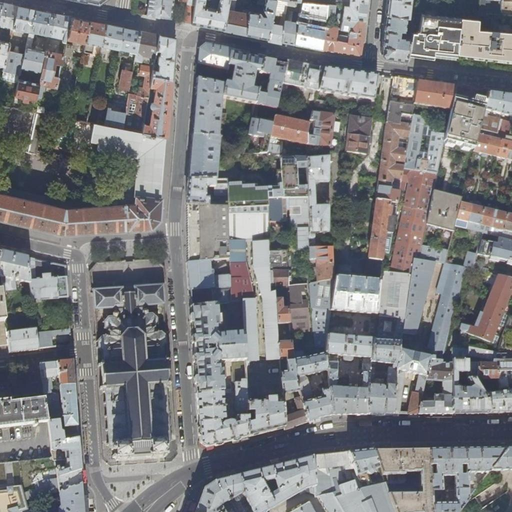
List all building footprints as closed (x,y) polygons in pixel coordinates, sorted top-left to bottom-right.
[(158,18),(160,0),(147,0),(147,7),(145,15),(158,18)] [(170,20),(172,0),(160,0),(158,18),(170,20)] [(191,24),(195,0),(177,0),(177,1),(186,2),(182,23),(191,24)] [(223,30),(227,0),(218,0),(217,10),(203,7),(204,0),(195,0),(191,24),(205,27),(223,30)] [(227,0),(223,30),(223,31),(232,33),(245,35),(248,14),(233,11),(234,0),(227,0)] [(273,13),(275,0),(271,0),(257,0),(257,5),(264,6),(264,12),(259,14),(248,12),(248,14),(245,35),(255,37),(267,39),(271,24),(273,13)] [(280,42),(287,1),(280,1),(275,0),(273,13),(283,13),(280,26),(271,24),(267,39),(267,41),(275,43),(280,44),(280,42)] [(366,7),(366,0),(340,0),(340,2),(348,3),(348,7),(343,7),(342,18),(364,21),(366,7)] [(407,12),(408,0),(386,0),(385,15),(413,19),(414,13),(407,12)] [(511,0),(479,0),(479,14),(492,15),(511,16),(511,0)] [(294,45),(297,24),(290,22),(291,16),(296,17),(295,20),(298,20),(301,3),(299,3),(287,1),(280,42),(290,44),(294,45)] [(13,28),(18,7),(7,5),(2,4),(0,10),(0,67),(3,68),(7,51),(9,43),(0,41),(0,26),(13,29),(13,28)] [(333,17),(334,5),(327,5),(325,16),(333,17)] [(29,32),(34,10),(18,7),(13,28),(29,32)] [(41,74),(46,52),(29,48),(33,32),(49,36),(55,14),(50,13),(34,10),(29,32),(28,38),(27,41),(24,55),(20,69),(41,74)] [(66,39),(71,17),(60,15),(55,14),(49,36),(63,39),(62,42),(66,42),(66,39)] [(457,56),(460,22),(460,18),(421,14),(418,30),(416,32),(415,33),(410,33),(410,38),(407,56),(432,59),(432,53),(445,55),(457,56)] [(404,32),(405,22),(407,22),(407,24),(412,24),(413,19),(385,15),(382,35),(380,53),(385,59),(392,60),(406,62),(407,56),(410,38),(399,37),(400,31),(404,32)] [(511,62),(511,16),(492,15),(491,30),(477,29),(478,24),(460,22),(457,56),(484,59),(490,60),(493,60),(511,62)] [(364,27),(364,21),(342,18),(341,18),(340,29),(348,31),(347,34),(345,34),(345,36),(336,36),(337,29),(332,28),(333,17),(325,16),(323,29),(320,50),(338,53),(360,56),(361,51),(362,42),(363,35),(364,27)] [(84,43),(89,21),(83,20),(71,17),(66,39),(84,43)] [(102,45),(106,25),(98,23),(89,21),(84,43),(82,51),(90,53),(92,44),(102,46),(102,45)] [(320,50),(323,29),(297,24),(294,45),(300,46),(320,50)] [(119,49),(123,28),(113,26),(106,25),(102,45),(119,49)] [(136,53),(140,31),(135,30),(123,28),(119,49),(136,53)] [(155,58),(159,35),(154,34),(140,31),(136,53),(135,61),(141,62),(142,55),(155,58)] [(173,56),(174,39),(174,38),(167,37),(159,35),(155,58),(154,62),(153,66),(153,68),(152,76),(171,80),(173,56)] [(73,97),(82,55),(77,54),(77,57),(69,56),(71,45),(65,44),(63,55),(56,87),(55,93),(73,97)] [(227,66),(230,49),(227,48),(205,44),(199,49),(198,64),(226,70),(227,66)] [(224,84),(221,98),(254,104),(257,90),(256,90),(257,86),(252,85),(254,71),(260,72),(263,56),(255,54),(247,52),(230,49),(227,66),(233,67),(232,72),(230,80),(231,80),(229,85),(224,84)] [(20,69),(24,55),(7,51),(3,68),(2,71),(19,75),(20,69)] [(56,87),(63,55),(46,52),(41,74),(40,80),(39,84),(56,87)] [(269,57),(263,56),(260,72),(260,73),(269,75),(266,92),(257,90),(254,104),(276,109),(280,91),(286,61),(269,57)] [(318,91),(324,68),(307,65),(286,61),(280,91),(285,92),(286,85),(312,90),(310,99),(315,100),(318,91)] [(143,124),(150,87),(152,76),(153,68),(145,66),(143,75),(147,76),(145,89),(141,88),(139,96),(129,94),(127,105),(122,129),(142,133),(143,124)] [(373,100),(375,85),(381,86),(382,76),(379,76),(376,75),(350,72),(324,68),(318,91),(333,94),(333,97),(338,98),(339,95),(373,100)] [(130,89),(133,71),(122,69),(119,87),(130,89)] [(169,105),(171,80),(152,76),(150,87),(154,88),(152,102),(150,102),(150,103),(149,104),(149,105),(149,106),(149,107),(150,108),(150,109),(151,109),(148,125),(143,124),(142,133),(164,137),(166,137),(169,105)] [(34,104),(39,84),(40,80),(35,79),(34,83),(18,79),(14,96),(21,98),(19,105),(25,106),(27,99),(31,100),(30,104),(34,104)] [(221,98),(224,84),(196,79),(193,115),(191,135),(218,137),(221,98)] [(453,96),(455,86),(445,84),(417,81),(413,105),(450,110),(453,96)] [(511,93),(502,92),(488,90),(485,101),(482,116),(487,117),(488,111),(510,117),(509,121),(511,120),(511,93)] [(478,130),(482,116),(485,101),(461,97),(453,96),(450,110),(446,128),(443,142),(473,150),(477,135),(478,130)] [(122,129),(127,105),(109,101),(104,126),(122,129)] [(412,115),(413,106),(389,102),(387,112),(386,123),(399,125),(400,120),(411,122),(412,115)] [(69,119),(70,114),(51,110),(50,115),(69,119)] [(332,124),(333,115),(312,112),(310,121),(315,122),(314,129),(331,132),(332,124)] [(442,122),(443,114),(431,112),(430,120),(442,122)] [(37,152),(47,115),(35,113),(25,153),(34,155),(34,156),(36,157),(37,152)] [(436,174),(443,142),(446,128),(439,126),(439,128),(442,128),(441,131),(423,127),(424,120),(422,117),(412,115),(411,122),(410,127),(408,138),(406,151),(404,165),(403,168),(436,174)] [(511,143),(500,140),(501,135),(509,136),(511,123),(487,117),(482,116),(478,130),(484,131),(482,136),(477,135),(473,150),(473,152),(511,160),(511,143)] [(307,134),(309,126),(274,117),(274,119),(270,136),(307,145),(307,144),(307,136),(307,134)] [(369,128),(370,120),(350,117),(348,135),(368,138),(369,128)] [(251,119),(248,135),(263,138),(260,154),(267,154),(267,151),(270,136),(274,119),(268,118),(267,122),(251,119)] [(408,138),(410,127),(399,125),(386,123),(385,132),(384,141),(397,143),(398,136),(408,138)] [(64,208),(0,193),(0,219),(63,234),(71,234),(126,230),(126,231),(150,229),(159,220),(160,209),(161,198),(159,198),(164,137),(142,133),(122,129),(104,126),(93,124),(89,141),(97,143),(96,149),(136,157),(133,196),(134,196),(133,204),(125,204),(80,207),(64,208)] [(330,139),(331,132),(314,129),(313,136),(307,136),(307,144),(329,147),(330,139)] [(216,181),(220,137),(218,137),(191,135),(190,158),(188,175),(188,180),(216,181)] [(367,146),(368,138),(348,135),(345,152),(366,155),(367,146)] [(244,154),(247,139),(231,138),(229,153),(244,154)] [(404,165),(406,151),(396,149),(397,143),(384,141),(382,151),(381,162),(394,164),(404,165)] [(281,154),(282,149),(281,147),(276,146),(274,147),(273,152),(273,154),(281,154)] [(94,194),(102,155),(92,152),(91,156),(86,155),(85,161),(80,186),(85,187),(84,192),(94,194)] [(328,219),(328,205),(314,206),(314,182),(328,181),(329,167),(329,156),(307,158),(308,198),(309,226),(309,228),(309,233),(315,233),(328,232),(328,219)] [(269,214),(268,199),(281,199),(290,199),(308,198),(307,158),(280,157),(281,188),(254,191),(254,187),(241,187),(241,185),(228,185),(228,207),(228,215),(269,214)] [(401,178),(403,168),(394,167),(394,164),(381,162),(380,170),(379,180),(391,182),(392,177),(401,178)] [(387,272),(384,272),(377,340),(373,339),(372,340),(367,389),(367,415),(369,415),(391,415),(396,371),(395,371),(398,345),(399,341),(400,342),(401,333),(403,319),(401,319),(407,274),(410,275),(413,258),(419,259),(426,225),(433,190),(436,174),(403,168),(401,178),(401,182),(408,183),(390,268),(388,268),(387,272)] [(205,198),(206,188),(212,187),(212,196),(222,196),(221,203),(211,203),(211,206),(228,207),(228,185),(228,181),(216,181),(188,180),(187,190),(186,205),(209,206),(208,198),(205,198)] [(397,203),(399,191),(391,190),(392,182),(391,182),(379,180),(377,190),(376,200),(389,202),(397,203)] [(456,219),(460,202),(461,198),(433,190),(426,225),(453,233),(456,219)] [(309,226),(308,198),(290,199),(291,222),(295,226),(309,226)] [(281,222),(281,199),(268,199),(269,214),(269,222),(281,222)] [(393,230),(397,207),(388,206),(389,202),(376,200),(375,209),(374,219),(386,221),(386,229),(393,230)] [(511,214),(460,202),(456,219),(511,232),(511,214)] [(229,260),(228,215),(228,207),(211,206),(209,206),(186,205),(185,206),(185,212),(185,230),(186,255),(186,262),(187,262),(209,261),(224,261),(229,260)] [(254,301),(246,265),(245,241),(254,241),(254,269),(263,301),(266,361),(279,360),(279,358),(278,343),(277,324),(275,296),(275,290),(271,292),(271,286),(270,251),(269,222),(269,214),(228,215),(229,260),(229,276),(230,303),(242,302),(244,362),(256,361),(254,301)] [(393,230),(386,229),(386,221),(374,219),(372,229),(371,239),(384,241),(384,237),(392,239),(393,230)] [(309,244),(309,240),(309,233),(309,228),(298,227),(298,248),(310,249),(309,244)] [(511,239),(483,232),(476,256),(489,259),(488,262),(497,264),(498,262),(498,261),(505,262),(507,263),(506,266),(511,267),(511,239)] [(389,254),(392,239),(384,237),(384,241),(371,239),(370,248),(368,258),(381,260),(382,252),(389,254)] [(332,255),(331,247),(315,247),(315,244),(309,244),(310,249),(310,260),(317,260),(317,263),(332,263),(332,255)] [(288,286),(288,270),(273,270),(273,267),(286,267),(286,250),(270,251),(271,286),(286,286),(288,308),(289,323),(290,333),(310,332),(308,314),(307,314),(307,308),(308,308),(307,301),(301,301),(300,292),(307,291),(306,284),(288,286)] [(30,283),(26,257),(19,255),(0,251),(0,275),(0,277),(10,279),(10,281),(16,282),(16,281),(30,283)] [(466,251),(463,265),(472,268),(476,254),(466,251)] [(67,288),(66,277),(51,278),(50,274),(42,275),(42,279),(36,279),(34,259),(26,257),(30,283),(30,285),(31,292),(32,301),(67,298),(67,288)] [(414,337),(435,263),(419,260),(419,259),(413,258),(410,275),(403,319),(401,333),(414,337)] [(230,303),(229,276),(213,278),(213,272),(212,271),(210,271),(209,261),(187,262),(186,262),(186,266),(188,290),(214,289),(215,305),(217,304),(229,303),(230,303)] [(217,273),(228,267),(224,261),(213,267),(217,273)] [(332,268),(332,263),(317,263),(310,263),(310,283),(311,283),(333,279),(332,268)] [(440,361),(466,269),(450,266),(427,349),(432,351),(431,354),(437,356),(437,358),(430,357),(401,351),(401,346),(398,345),(395,371),(396,371),(391,415),(399,414),(399,413),(399,412),(398,412),(403,372),(418,376),(416,386),(412,386),(407,412),(405,412),(406,413),(405,413),(405,414),(418,414),(420,403),(425,380),(429,361),(440,361)] [(375,315),(379,280),(335,276),(335,278),(331,311),(375,315)] [(490,344),(511,289),(511,279),(498,276),(478,330),(461,326),(459,330),(461,333),(461,334),(460,337),(464,338),(464,334),(469,336),(490,344)] [(314,347),(321,347),(321,355),(291,360),(293,378),(303,411),(307,422),(320,418),(322,417),(331,416),(324,354),(327,336),(331,311),(335,278),(333,279),(311,283),(312,296),(314,347)] [(166,397),(165,388),(167,387),(167,386),(168,386),(168,384),(170,384),(170,382),(167,382),(167,378),(166,376),(164,377),(164,375),(164,373),(165,373),(165,371),(164,371),(164,370),(164,368),(165,368),(166,366),(166,361),(168,361),(168,360),(166,360),(165,359),(164,357),(163,357),(162,346),(165,344),(166,344),(167,342),(165,342),(165,337),(166,336),(166,335),(165,336),(161,334),(161,332),(160,331),(159,333),(158,333),(157,332),(157,329),(154,327),(156,326),(157,326),(158,324),(156,324),(156,319),(158,318),(157,317),(155,317),(152,315),(152,313),(151,313),(150,315),(146,315),(146,312),(145,310),(144,310),(143,306),(164,305),(162,286),(134,288),(122,289),(93,291),(94,309),(114,308),(114,312),(113,312),(112,314),(112,317),(108,317),(108,316),(106,317),(107,318),(104,321),(102,321),(102,323),(104,323),(104,327),(102,328),(103,330),(104,329),(106,331),(104,333),(104,336),(102,336),(101,335),(100,336),(100,337),(97,340),(96,340),(96,342),(97,342),(98,347),(96,347),(97,349),(98,348),(101,351),(102,361),(101,362),(100,364),(100,365),(98,365),(98,367),(100,367),(100,371),(102,372),(103,372),(103,376),(102,376),(102,377),(103,377),(103,381),(102,381),(101,382),(101,387),(99,387),(100,389),(102,389),(102,390),(103,390),(103,392),(104,392),(105,402),(103,402),(103,404),(105,404),(106,415),(104,415),(104,417),(106,417),(107,429),(105,429),(105,430),(107,430),(108,443),(106,443),(106,445),(108,445),(108,446),(109,446),(109,447),(111,447),(111,449),(114,450),(114,455),(112,455),(112,457),(114,457),(114,458),(115,458),(115,460),(118,460),(117,458),(120,458),(120,457),(122,457),(124,457),(127,457),(127,459),(129,459),(129,457),(133,457),(136,454),(137,454),(139,454),(140,454),(140,453),(142,453),(143,453),(146,456),(150,456),(150,458),(153,458),(153,455),(155,455),(155,454),(157,454),(159,454),(159,455),(162,455),(162,457),(164,457),(164,455),(165,455),(165,454),(167,454),(167,451),(164,451),(164,447),(166,445),(166,443),(168,443),(168,441),(169,441),(169,440),(171,440),(171,439),(169,439),(168,426),(170,426),(170,424),(168,424),(167,413),(169,413),(169,411),(167,411),(166,399),(168,399),(168,397),(166,397)] [(214,289),(188,290),(189,299),(189,307),(215,305),(214,289)] [(0,345),(8,345),(5,320),(2,290),(0,290),(0,345)] [(289,323),(288,308),(282,308),(281,295),(275,296),(277,324),(289,323)] [(220,326),(220,316),(218,316),(217,304),(215,305),(189,307),(191,328),(194,371),(196,393),(221,390),(222,390),(221,381),(223,381),(222,370),(218,370),(218,365),(217,364),(218,362),(220,363),(231,362),(231,383),(234,383),(245,382),(244,362),(242,302),(230,303),(229,303),(229,333),(218,334),(217,336),(216,335),(215,334),(216,333),(216,327),(220,326)] [(38,349),(36,333),(33,312),(25,313),(26,326),(30,328),(30,330),(7,333),(8,345),(9,352),(20,351),(38,349)] [(511,316),(510,316),(500,341),(502,341),(501,355),(495,354),(492,361),(497,362),(497,372),(504,372),(505,377),(504,377),(506,385),(511,384),(511,316)] [(51,347),(49,331),(36,333),(38,349),(51,347)] [(350,415),(367,415),(367,389),(372,340),(327,336),(324,354),(331,416),(350,415)] [(303,411),(293,378),(291,360),(290,343),(278,343),(279,358),(286,358),(287,373),(280,373),(280,382),(279,382),(281,394),(295,392),(297,398),(294,399),(298,412),(303,411)] [(497,372),(497,362),(492,361),(495,354),(467,348),(467,351),(465,356),(492,361),(491,363),(466,363),(466,373),(466,376),(466,380),(473,380),(497,380),(498,392),(492,393),(492,391),(490,391),(484,392),(483,390),(482,390),(480,392),(481,393),(484,397),(487,403),(487,406),(488,413),(500,412),(511,412),(511,404),(510,405),(507,390),(506,385),(504,377),(497,378),(497,372)] [(464,361),(465,356),(467,351),(452,349),(450,361),(452,361),(464,361)] [(73,371),(72,360),(64,361),(56,362),(57,374),(58,374),(59,384),(74,384),(73,371)] [(452,383),(452,365),(440,364),(440,361),(429,361),(425,380),(442,382),(452,383)] [(487,403),(484,397),(481,393),(480,392),(473,380),(466,380),(466,376),(462,376),(462,380),(465,384),(468,383),(470,386),(468,388),(461,388),(461,393),(459,393),(459,387),(456,387),(456,384),(458,384),(458,377),(456,377),(456,373),(466,373),(466,363),(466,362),(464,362),(464,361),(452,361),(452,365),(452,383),(451,413),(464,413),(488,413),(487,406),(487,403)] [(57,374),(56,362),(47,363),(39,364),(43,395),(50,394),(48,378),(55,377),(55,376),(57,374)] [(245,390),(245,382),(234,383),(235,420),(230,421),(230,420),(229,420),(224,421),(222,421),(222,422),(221,423),(220,420),(198,422),(199,443),(206,447),(228,441),(247,437),(245,390)] [(451,413),(452,383),(442,382),(441,396),(438,396),(438,394),(434,393),(434,400),(429,400),(427,400),(426,403),(420,403),(418,414),(418,415),(421,415),(451,414),(451,413)] [(75,406),(74,384),(59,384),(64,427),(67,427),(67,432),(77,431),(75,406)] [(256,389),(245,390),(247,437),(280,428),(284,427),(283,415),(281,399),(273,400),(273,397),(256,399),(256,389)] [(223,419),(221,390),(196,393),(198,419),(198,422),(220,420),(221,419),(223,419)] [(80,472),(78,440),(63,442),(62,433),(59,432),(57,416),(58,416),(59,412),(57,393),(54,393),(52,393),(50,394),(43,395),(44,398),(47,422),(50,452),(60,452),(61,454),(63,454),(64,469),(57,470),(57,468),(54,468),(55,471),(56,479),(80,472)] [(47,422),(44,398),(41,399),(35,399),(28,400),(11,402),(11,399),(0,400),(0,427),(31,424),(31,426),(35,426),(35,423),(37,423),(43,422),(47,422)] [(307,422),(303,411),(298,412),(292,414),(292,412),(283,415),(284,427),(284,430),(299,425),(307,422)] [(488,471),(506,447),(481,448),(464,448),(464,461),(466,461),(466,466),(466,476),(466,485),(469,485),(469,481),(472,481),(472,480),(472,473),(487,473),(488,471)] [(511,447),(506,447),(488,471),(511,470),(511,447)] [(459,476),(459,466),(466,466),(466,461),(464,461),(464,448),(445,448),(427,449),(428,466),(434,466),(434,476),(429,476),(430,495),(441,495),(440,477),(453,477),(454,504),(431,504),(431,511),(457,511),(466,501),(466,490),(466,485),(466,476),(459,476)] [(378,469),(380,473),(403,473),(419,473),(420,494),(388,494),(394,511),(431,511),(431,504),(430,495),(429,476),(428,466),(427,449),(414,449),(372,450),(378,469)] [(363,451),(347,452),(360,489),(370,487),(367,476),(367,475),(370,475),(372,474),(372,472),(373,471),(378,469),(372,450),(363,451)] [(316,456),(311,456),(312,466),(315,465),(316,475),(313,475),(314,495),(315,497),(318,496),(331,494),(341,511),(394,511),(388,494),(384,484),(384,483),(378,485),(370,487),(360,489),(347,452),(331,454),(316,456)] [(316,475),(315,465),(312,466),(311,456),(252,471),(214,481),(214,482),(220,493),(224,491),(236,511),(265,511),(266,511),(298,493),(299,495),(305,492),(306,493),(314,495),(313,475),(316,475)] [(25,511),(28,511),(25,501),(23,494),(35,491),(32,476),(46,473),(55,471),(54,468),(54,463),(53,463),(52,458),(0,463),(0,511),(25,511)] [(81,485),(80,472),(56,479),(59,493),(75,486),(81,485)] [(83,511),(81,485),(75,486),(59,493),(56,479),(41,482),(40,477),(46,476),(46,473),(32,476),(35,491),(23,494),(25,501),(59,494),(59,510),(57,510),(56,511),(28,511),(25,511),(83,511)] [(403,473),(380,473),(381,475),(384,483),(384,484),(404,484),(403,473)] [(378,485),(384,483),(381,475),(375,477),(378,485)] [(220,493),(214,482),(205,487),(203,489),(193,511),(236,511),(224,491),(220,493)] [(341,511),(331,494),(318,496),(327,511),(341,511)] [(312,511),(307,503),(291,511),(312,511)]
